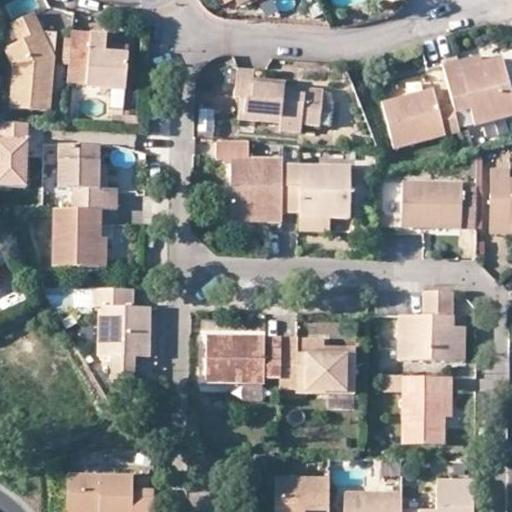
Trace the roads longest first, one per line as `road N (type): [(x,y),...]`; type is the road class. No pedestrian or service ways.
road 1 (residential): [(180,267),(451,275),(473,283),(494,309),(489,511)]
road 2 (residential): [(167,6),(196,28),(251,43),(320,44),(394,28),(444,0)]
road 3 (residential): [(167,6),(180,65),(180,267)]
road 4 (residential): [(180,267),(177,511)]
